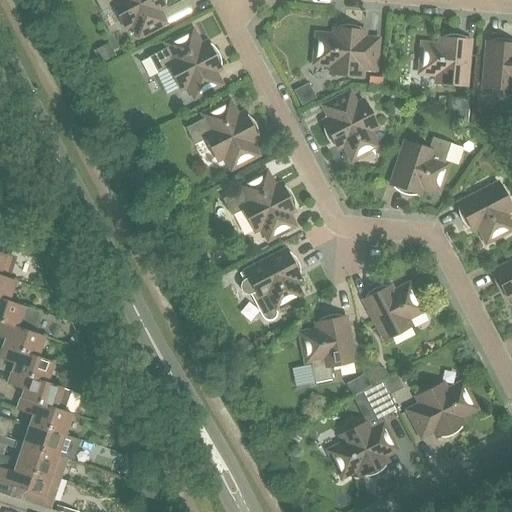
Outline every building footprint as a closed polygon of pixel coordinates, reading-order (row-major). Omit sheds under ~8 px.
[(94,0),(102,13),(113,7),(125,29),(132,26),(138,38),(166,24),(159,11),(165,8),(160,0),(94,0)] [(194,100),(221,85),(215,73),(221,69),(206,42),(201,45),(192,29),(165,44),(167,48),(148,58),(157,74),(168,68),(180,91),(187,87),(194,100)] [(361,69),(375,71),(378,39),(364,38),(365,31),(333,29),(333,35),(315,34),(313,65),(330,66),(329,74),(361,77),(361,69)] [(436,76),(435,84),(466,87),(470,41),(439,38),(438,45),(421,43),(418,74),(436,76)] [(109,42),(93,51),(100,63),(115,55),(109,42)] [(511,44),(486,42),(482,88),(511,90),(511,44)] [(369,76),(368,85),(381,86),(381,77),(369,76)] [(328,119),(322,122),(337,150),(343,147),(351,162),(379,148),(370,132),(378,128),(363,101),(356,104),(349,92),(322,106),(328,119)] [(229,100),(202,115),(204,119),(185,128),(194,145),(205,139),(217,162),(224,158),(230,171),(258,156),(252,144),(258,141),(243,113),(237,116),(229,100)] [(421,189),(438,194),(448,165),(443,163),(450,144),(432,138),(428,150),(404,142),(390,185),(419,195),(421,189)] [(266,171),(238,186),(240,190),(222,200),(231,216),(242,210),(254,233),(261,229),(267,242),(295,227),(289,215),(295,212),(280,184),(274,187),(266,171)] [(511,230),(511,226),(505,214),(511,210),(511,209),(498,183),(457,204),(472,231),(478,228),(486,244),(511,230)] [(240,274),(244,281),(242,282),(241,283),(240,285),(240,287),(240,289),(241,291),(242,292),(243,294),(245,295),(247,295),(249,295),(251,294),(263,317),(264,319),(265,320),(267,320),(268,321),(270,320),(272,320),(273,318),(274,317),(275,315),(275,314),(274,312),(274,311),(302,297),(294,281),(300,278),(285,250),(240,274)] [(0,277),(6,280),(11,264),(13,258),(6,256),(0,253),(0,277)] [(511,261),(493,271),(507,299),(511,296),(511,261)] [(0,300),(8,303),(15,283),(12,282),(6,280),(0,277),(0,300)] [(423,311),(409,284),(393,292),(390,286),(362,300),(384,341),(411,327),(408,320),(423,311)] [(0,300),(0,323),(16,328),(17,328),(35,334),(42,314),(26,309),(21,307),(8,303),(0,300)] [(314,384),(332,380),(330,367),(354,362),(345,317),(315,323),(316,330),(299,333),(305,364),(310,363),(314,384)] [(0,323),(0,337),(5,339),(3,347),(36,358),(37,357),(43,337),(42,336),(35,334),(17,328),(16,328),(0,323)] [(243,338),(232,347),(245,361),(255,352),(243,338)] [(3,347),(0,355),(0,359),(14,365),(11,372),(47,383),(54,363),(51,362),(37,357),(36,358),(3,347)] [(11,372),(7,385),(23,390),(20,397),(56,409),(65,412),(72,391),(66,389),(62,388),(60,387),(47,383),(11,372)] [(388,396),(399,390),(391,376),(381,381),(388,396)] [(396,410),(388,396),(381,381),(372,386),(361,392),(376,420),(396,410)] [(477,410),(462,382),(447,390),(443,383),(415,397),(419,404),(406,411),(421,439),(433,433),(436,438),(464,424),(461,418),(477,410)] [(20,397),(16,411),(32,416),(29,424),(64,436),(65,432),(71,414),(65,412),(56,409),(20,397)] [(360,477),(388,463),(385,457),(397,451),(383,423),(371,429),(367,422),(339,436),(342,444),(326,452),(341,479),(357,471),(360,477)] [(29,424),(23,444),(57,455),(63,457),(66,458),(72,460),(78,441),(69,438),(64,436),(29,424)] [(0,444),(5,446),(14,449),(16,442),(5,438),(0,436),(0,444)] [(16,442),(14,449),(17,452),(20,453),(16,465),(49,477),(50,476),(54,477),(54,478),(59,480),(66,458),(61,457),(57,455),(23,444),(16,442)] [(0,467),(0,482),(16,488),(12,497),(8,496),(8,497),(49,510),(52,500),(59,480),(54,478),(54,477),(50,476),(49,477),(16,465),(13,472),(5,470),(0,467)]
